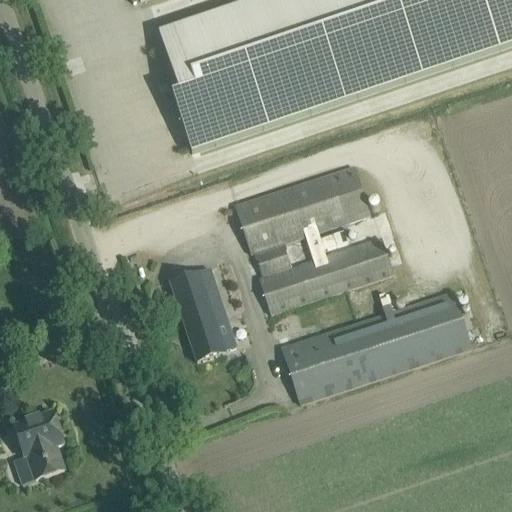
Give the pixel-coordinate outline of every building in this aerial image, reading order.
[(511,0),(276,0),(161,39),(159,36),(161,35),(159,36),(179,96),(172,98),(192,156),(511,48),(511,0)] [(385,137),(391,152),(420,140),(414,125),(385,137)] [(354,171),(330,179),(236,210),(251,258),(255,257),(263,280),(258,282),(270,319),(394,279),(372,218),(370,219),(354,171)] [(170,286),(181,320),(197,367),(226,357),(225,354),(237,350),(210,272),(170,286)] [(366,300),(369,311),(401,304),(399,293),(366,300)] [(472,352),(453,295),(281,351),(300,408),(472,352)] [(64,447),(53,416),(35,423),(13,430),(24,461),(28,460),(36,484),(65,474),(56,450),(64,447)]
